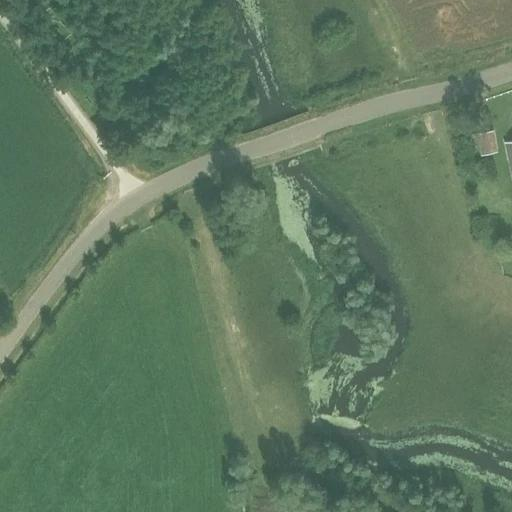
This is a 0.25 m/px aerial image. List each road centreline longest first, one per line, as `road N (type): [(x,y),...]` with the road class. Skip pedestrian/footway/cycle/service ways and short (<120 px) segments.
road 1 (unclassified): [(0,351),(74,251),(161,185),(302,132),(511,71)]
road 2 (track): [(0,16),(128,204)]
